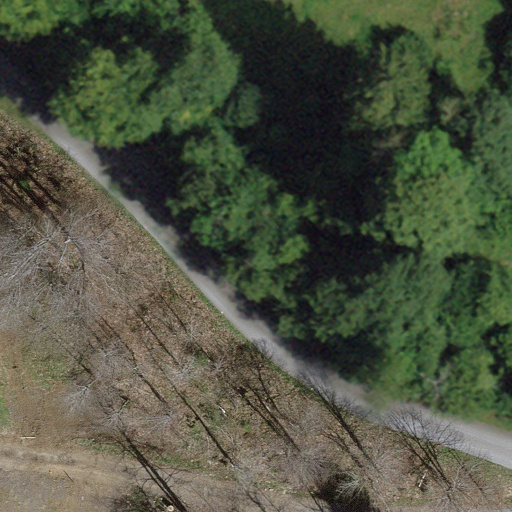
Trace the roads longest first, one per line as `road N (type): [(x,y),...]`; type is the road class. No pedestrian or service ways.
road 1 (tertiary): [(0,68),(127,182),(322,380),(511,453)]
road 2 (track): [(0,454),(240,502),(374,511)]
